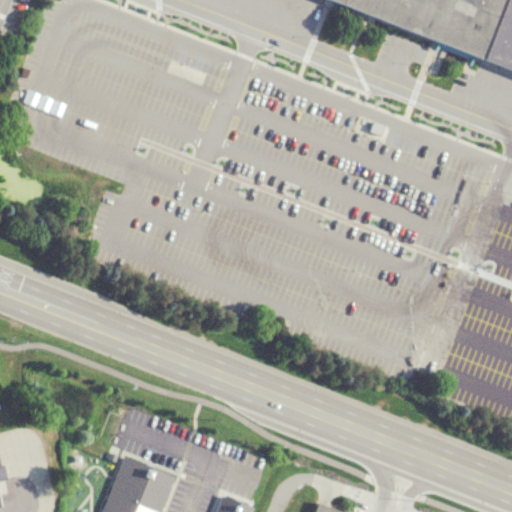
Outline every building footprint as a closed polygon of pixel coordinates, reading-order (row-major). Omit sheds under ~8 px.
[(511,0),(322,0),(511,74),(511,0)] [(382,126),(369,122),(367,130),(379,134),(382,126)] [(159,511),(174,478),(124,455),(98,511),(159,511)] [(221,493),(212,511),(252,511),(254,508),(221,493)] [(338,511),(339,510),(312,501),(308,511),(338,511)]
